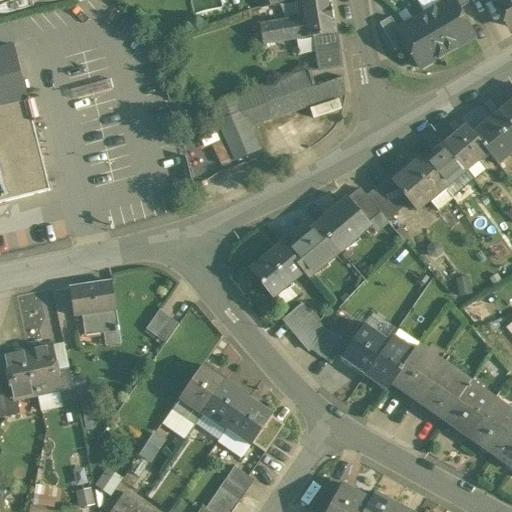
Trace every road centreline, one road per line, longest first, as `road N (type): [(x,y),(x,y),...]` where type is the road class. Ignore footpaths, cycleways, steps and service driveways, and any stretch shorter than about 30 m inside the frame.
road 1 (residential): [(340,426),(286,382),(237,326),(188,237)]
road 2 (residential): [(392,134),(188,237)]
road 3 (residential): [(188,237),(0,281)]
road 4 (residential): [(499,511),(340,426)]
road 5 (residential): [(351,0),(369,90),(392,134)]
road 6 (residential): [(511,64),(392,134)]
